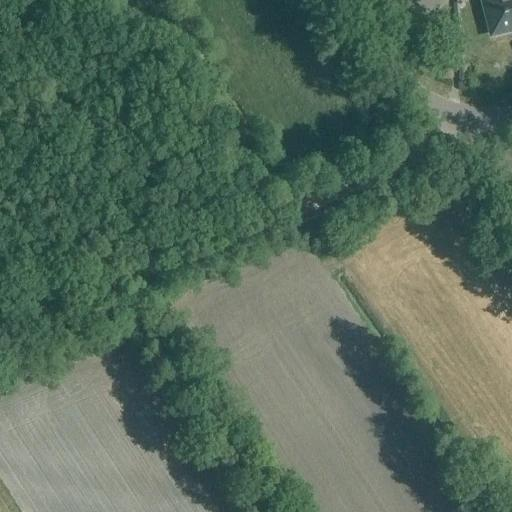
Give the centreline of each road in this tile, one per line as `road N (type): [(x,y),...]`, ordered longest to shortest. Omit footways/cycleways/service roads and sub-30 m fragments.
road 1 (track): [(429,154),(0,334)]
road 2 (residential): [(472,132),(392,69),(344,0)]
